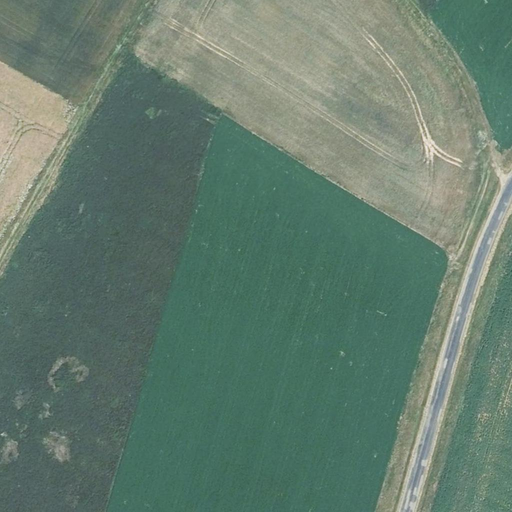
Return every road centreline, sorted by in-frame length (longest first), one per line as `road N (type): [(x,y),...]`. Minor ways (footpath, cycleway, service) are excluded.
road 1 (track): [(494,167),(414,389),(381,511)]
road 2 (tertiary): [(405,511),(477,263),(511,183)]
road 3 (track): [(0,255),(148,0)]
road 4 (track): [(402,0),(452,61),(478,109),(494,167),(510,186)]
